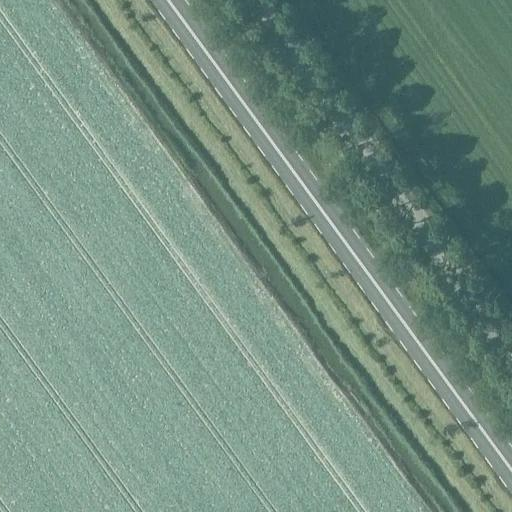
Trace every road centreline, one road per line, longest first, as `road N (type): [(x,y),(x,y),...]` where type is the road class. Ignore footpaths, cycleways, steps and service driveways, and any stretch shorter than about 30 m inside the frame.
road 1 (primary): [(511,473),(166,0)]
road 2 (unclassified): [(511,345),(260,0)]
